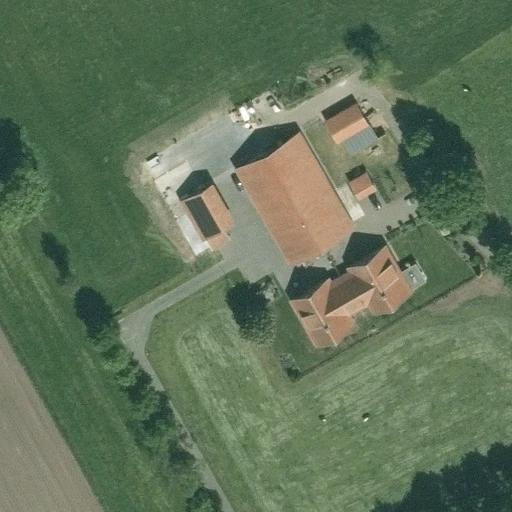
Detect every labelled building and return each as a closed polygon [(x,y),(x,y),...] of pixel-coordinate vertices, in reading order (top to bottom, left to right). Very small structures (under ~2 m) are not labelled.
[(368,123),(356,102),(326,120),(338,141),(368,123)] [(237,168),(291,263),(354,226),(299,132),(237,168)] [(351,181),(362,199),(382,187),(371,170),(351,181)] [(223,227),(224,226),(202,188),(178,202),(200,240),(206,236),(213,247),(229,238),(223,227)] [(349,314),(370,302),(375,310),(411,289),(386,246),(350,267),(351,269),(361,286),(340,298),(349,314)] [(361,286),(351,269),(330,281),(329,279),(293,300),(318,342),(354,322),(349,314),(340,298),(361,286)]
